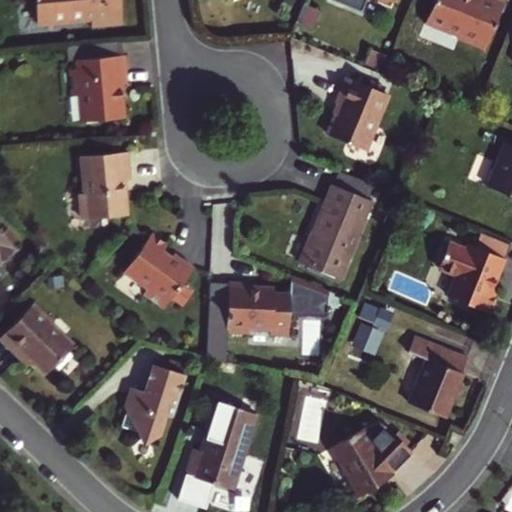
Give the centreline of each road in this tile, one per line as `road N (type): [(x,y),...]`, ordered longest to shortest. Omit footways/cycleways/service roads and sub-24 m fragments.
road 1 (residential): [(173,68),(249,66),(265,82),(272,137),(256,164),(221,170),(190,162),(179,142)]
road 2 (residential): [(422,511),(484,442),(511,378)]
road 3 (residential): [(0,404),(112,511)]
